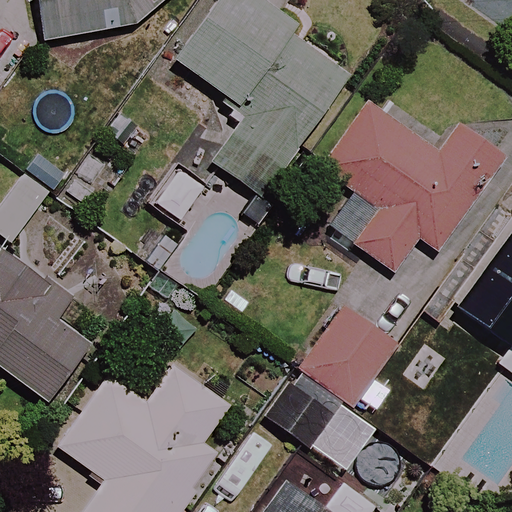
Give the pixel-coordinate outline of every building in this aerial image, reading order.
[(23,0),(32,45),(132,27),(163,0),(23,0)] [(295,34),(245,0),(210,0),(167,64),(240,113),(205,165),(258,201),(348,70),(295,34)] [(424,157),(357,109),(314,168),(375,213),(349,248),(386,275),(411,241),(430,255),(496,163),(446,127),(424,157)] [(43,195),(19,177),(0,203),(0,241),(6,246),(43,195)] [(511,226),(450,310),(505,351),(492,368),(511,382),(511,226)] [(64,303),(0,259),(0,373),(44,403),(81,349),(48,326),(64,303)] [(392,346),(339,306),(290,372),(343,412),(392,346)] [(224,409),(167,370),(142,406),(101,379),(53,450),(101,483),(81,511),(174,511),(212,458),(197,448),(224,409)] [(323,417),(280,387),(259,418),(302,448),(323,417)] [(310,511),(275,487),(258,511),(310,511)]
